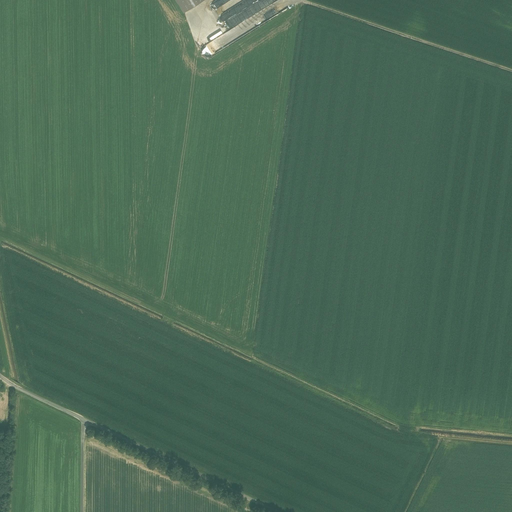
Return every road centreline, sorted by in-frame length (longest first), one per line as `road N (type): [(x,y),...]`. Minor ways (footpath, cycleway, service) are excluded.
road 1 (track): [(297,0),(511,67)]
road 2 (unclassified): [(285,511),(85,417)]
